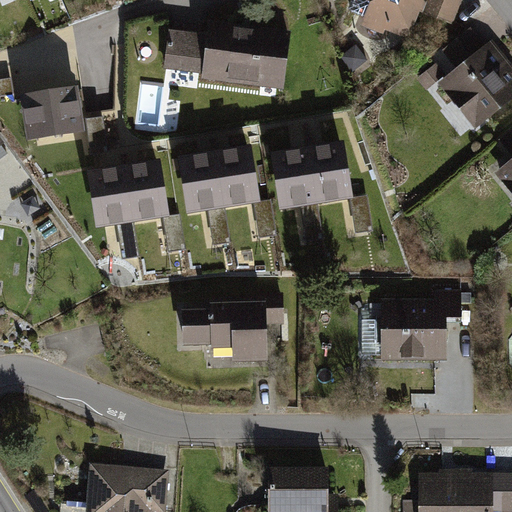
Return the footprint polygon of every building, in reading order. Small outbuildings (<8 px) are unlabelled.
[(354,0),(354,2),(358,13),(405,31),(414,7),(450,21),(457,0),(430,0),(429,5),(417,0),(354,0)] [(208,38),(170,33),(166,66),(204,70),(204,76),(282,85),(288,35),(210,25),(208,38)] [(447,50),(462,70),(445,84),(464,108),(474,100),(486,115),(511,94),(511,79),(488,49),(485,51),(470,32),(447,50)] [(426,87),(442,74),(435,65),(419,79),(426,87)] [(75,91),(25,98),(30,137),(81,129),(75,91)] [(106,111),(89,113),(94,151),(111,149),(106,111)] [(511,134),(503,142),(511,152),(511,151),(511,164),(501,174),(511,187),(511,134)] [(341,146),(308,151),(316,200),(349,195),(341,146)] [(248,149),(215,154),(223,204),(256,199),(248,149)] [(308,151),(275,156),(283,205),(316,200),(308,151)] [(215,154),(182,159),(190,209),(223,204),(215,154)] [(157,164),(124,169),(132,218),(165,213),(157,164)] [(124,169),(91,174),(99,223),(132,218),(124,169)] [(352,198),(357,232),(371,229),(366,196),(352,198)] [(255,203),(257,217),(272,215),(270,201),(255,203)] [(302,205),(305,226),(320,224),(317,203),(302,205)] [(209,209),(215,244),(229,241),(223,207),(209,209)] [(275,234),(272,215),(257,217),(260,236),(275,234)] [(165,218),(170,251),(183,249),(179,216),(165,218)] [(118,223),(124,258),(138,255),(132,221),(118,223)] [(322,238),(320,224),(305,226),(307,240),(322,238)] [(385,320),(362,320),(362,355),(385,355),(385,357),(440,356),(440,322),(461,322),(460,292),(438,292),(438,303),(385,303),(385,320)] [(212,310),(184,310),(185,343),(213,342),(213,346),(234,345),(235,359),(266,358),(264,316),(282,316),(281,296),(260,297),(261,302),(212,303),(212,310)] [(164,474),(95,468),(91,507),(85,507),(85,504),(82,501),(61,500),(60,511),(148,511),(149,508),(161,509),(164,474)] [(326,471),(270,471),(270,511),(326,511),(326,498),(326,471)] [(442,477),(422,477),(422,502),(406,502),(405,511),(490,511),(490,507),(511,506),(511,476),(499,477),(499,478),(491,478),(491,477),(455,477),(455,471),(442,471),(442,477)] [(326,511),(336,511),(337,498),(326,498),(326,511)]
